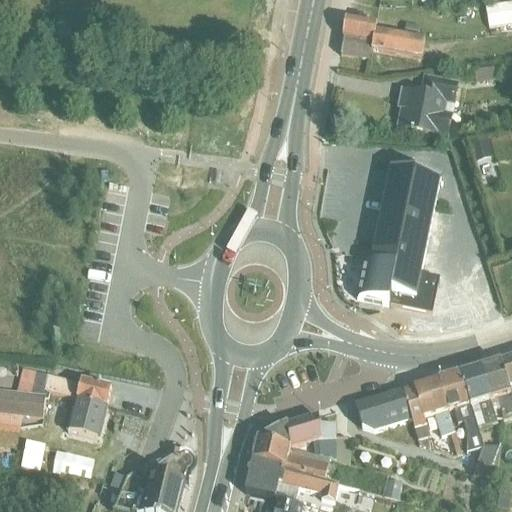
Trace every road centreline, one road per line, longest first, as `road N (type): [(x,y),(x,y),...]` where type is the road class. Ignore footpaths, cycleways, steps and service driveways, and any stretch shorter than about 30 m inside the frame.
road 1 (residential): [(126,268),(118,326),(169,354),(176,378),(152,449)]
road 2 (tertiary): [(511,336),(412,356),(338,340)]
road 3 (primary): [(291,243),(297,83)]
road 4 (primary): [(297,83),(243,232)]
road 5 (residential): [(126,268),(141,180),(140,167),(120,150)]
road 6 (residential): [(120,150),(0,134)]
road 7 (primary): [(220,459),(241,430),(269,351)]
